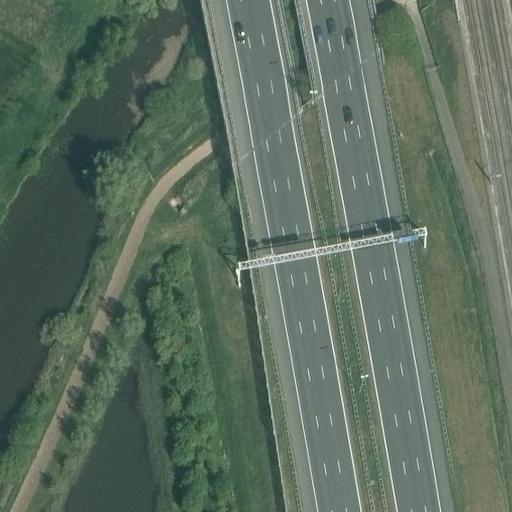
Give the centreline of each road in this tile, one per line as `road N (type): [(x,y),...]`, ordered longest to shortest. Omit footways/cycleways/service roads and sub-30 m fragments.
road 1 (motorway): [(242,0),(333,511)]
road 2 (motorway): [(412,511),(326,0)]
